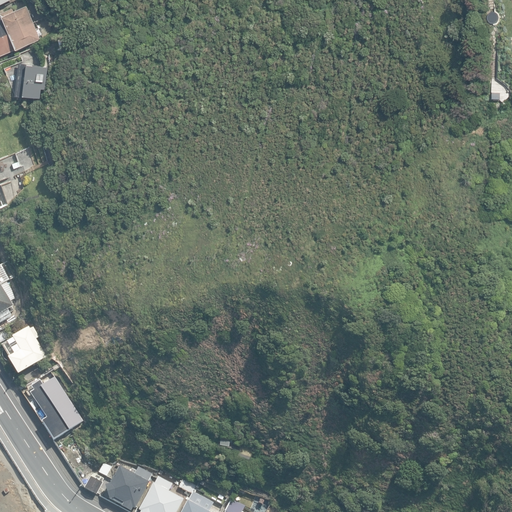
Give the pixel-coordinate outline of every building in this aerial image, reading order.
[(0,15),(0,55),(16,48),(17,50),(28,46),(27,44),(41,38),(27,5),(13,11),(12,7),(0,12),(0,13),(1,15),(0,15)] [(44,90),(48,66),(27,63),(26,65),(17,63),(12,95),(22,96),(22,95),(39,98),(41,89),(44,90)] [(0,188),(6,204),(15,196),(10,183),(0,188)] [(0,319),(16,310),(0,283),(0,319)] [(8,358),(18,375),(19,375),(47,357),(36,339),(40,336),(34,327),(30,329),(29,327),(13,337),(14,339),(3,346),(10,357),(8,358)] [(0,332),(0,343),(8,339),(4,330),(0,332)] [(42,421),(54,439),(83,421),(55,377),(43,385),(41,380),(31,386),(34,391),(31,393),(47,418),(42,421)] [(99,472),(106,477),(111,468),(104,464),(99,472)] [(122,506),(131,511),(133,508),(135,509),(150,482),(148,482),(152,475),(138,467),(136,471),(132,468),(130,472),(120,466),(110,483),(105,485),(109,500),(111,500),(122,506)] [(84,488),(98,495),(105,483),(102,482),(104,480),(96,476),(95,478),(91,475),(90,476),(84,488)] [(176,511),(184,500),(168,491),(172,484),(159,476),(155,484),(153,483),(139,510),(141,511),(140,511),(176,511)] [(179,487),(191,493),(196,485),(184,479),(179,487)] [(209,511),(203,509),(207,501),(193,493),(189,501),(188,500),(181,511),(209,511)] [(242,511),(246,505),(232,498),(224,511),(242,511)]
